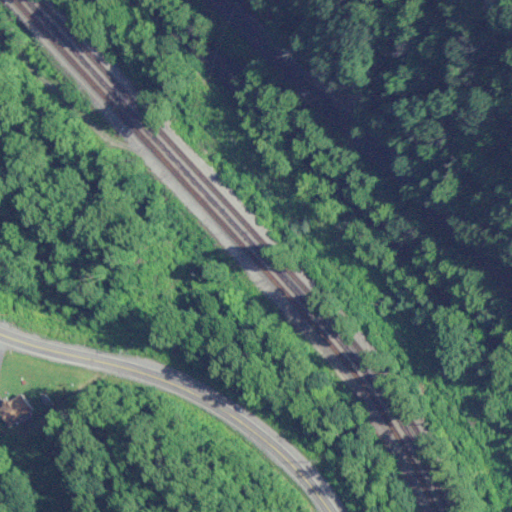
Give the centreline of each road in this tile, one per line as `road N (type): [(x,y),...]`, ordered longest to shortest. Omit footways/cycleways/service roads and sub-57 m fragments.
road 1 (primary): [(330,511),(276,450),(201,396),(0,333)]
road 2 (residential): [(511,183),(372,0)]
